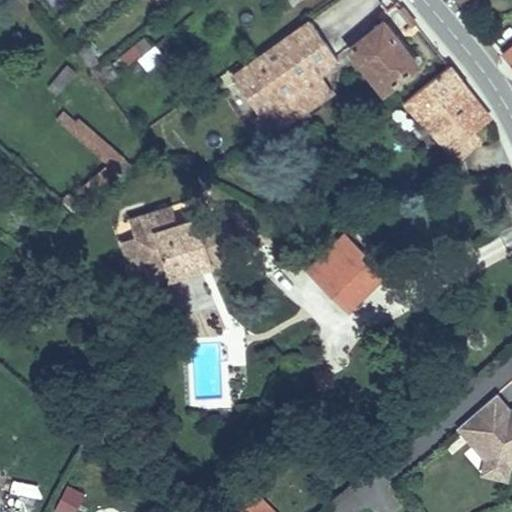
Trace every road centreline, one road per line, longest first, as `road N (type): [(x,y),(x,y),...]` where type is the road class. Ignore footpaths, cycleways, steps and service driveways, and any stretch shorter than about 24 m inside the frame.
road 1 (unknown): [(511,374),(350,511)]
road 2 (tertiary): [(511,116),(425,0)]
